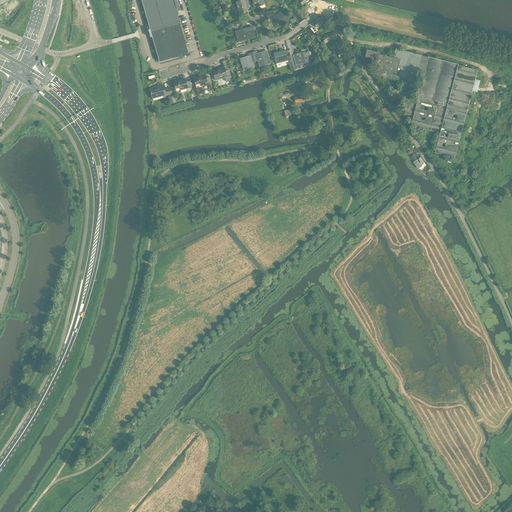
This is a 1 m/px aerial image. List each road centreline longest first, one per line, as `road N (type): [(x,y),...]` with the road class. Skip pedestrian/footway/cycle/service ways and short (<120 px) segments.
road 1 (unclassified): [(511,327),(423,155),(322,9)]
road 2 (primary): [(0,465),(70,340),(100,203)]
road 3 (primary): [(100,203),(103,172),(93,134),(70,99),(29,68)]
road 4 (primary): [(22,80),(73,125),(100,203)]
